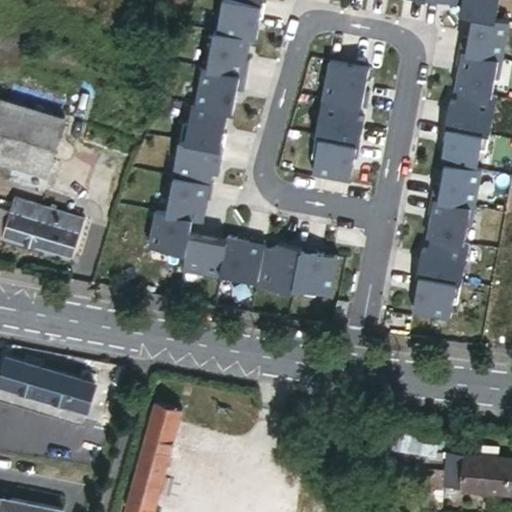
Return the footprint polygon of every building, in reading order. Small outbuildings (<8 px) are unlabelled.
[(226,0),(221,30),(254,36),(259,37),(264,15),(266,15),(268,0),(267,0),(266,0),(226,0)] [(500,0),(464,0),(464,4),(462,14),(473,17),(497,21),(500,0)] [(497,21),(473,17),(469,38),(463,37),(460,52),(504,60),(511,24),(497,21)] [(221,30),(218,28),(214,47),(210,46),(207,64),(249,72),(251,58),(250,58),(254,36),(221,30)] [(504,60),(460,52),(457,66),(460,67),(455,89),(459,89),(492,95),(495,78),(500,79),(504,60)] [(366,88),(371,66),(333,58),(325,95),(361,103),(368,104),(371,89),(366,88)] [(207,64),(199,100),(231,107),(235,108),(240,86),(245,87),(249,72),(207,64)] [(492,95),(459,89),(457,101),(451,100),(446,124),(489,133),(497,96),(492,95)] [(361,103),(325,95),(318,131),(360,140),(365,115),(359,114),(361,103)] [(65,118),(0,98),(0,160),(47,175),(65,118)] [(187,117),(183,135),(226,144),(229,129),(227,128),(231,107),(199,100),(195,99),(192,118),(187,117)] [(486,150),(489,133),(446,124),(443,139),(445,139),(440,161),(444,162),(476,168),(480,150),(486,150)] [(360,140),(318,131),(313,154),(316,154),(313,170),(350,177),(355,154),(357,154),(360,140)] [(176,171),(213,178),(215,167),(221,168),(226,144),(183,135),(176,171)] [(476,168),(444,162),(440,184),(434,182),(431,197),(475,205),(482,169),(476,168)] [(212,194),(215,179),(213,178),(176,171),(172,170),(168,189),(172,190),(169,208),(194,213),(205,215),(210,194),(212,194)] [(43,197),(41,205),(66,213),(69,205),(43,197)] [(475,205),(431,197),(428,212),(430,212),(426,234),(430,235),(463,241),(466,223),(471,224),(475,205)] [(14,211),(66,227),(71,214),(66,213),(41,205),(17,199),(14,211)] [(187,247),(191,228),(194,213),(169,208),(157,205),(150,240),(187,247)] [(14,211),(0,206),(0,233),(75,257),(87,219),(71,214),(66,227),(14,211)] [(227,235),(191,228),(187,247),(184,263),(220,270),(221,267),(227,235)] [(257,277),(264,241),(265,235),(250,233),(250,235),(228,231),(227,235),(221,267),(239,271),(238,274),(257,277)] [(463,241),(430,235),(427,246),(421,245),(416,270),(460,278),(468,242),(463,241)] [(293,284),(301,242),(277,238),(276,244),(264,241),(257,277),(293,284)] [(316,245),(301,242),(293,284),(315,288),(315,284),(331,287),(337,252),(316,248),(316,245)] [(460,278),(416,270),(414,285),(416,285),(411,307),(448,314),(451,298),(456,299),(460,278)] [(24,397),(67,410),(88,417),(97,389),(9,362),(1,389),(24,397)] [(64,418),(67,410),(24,397),(21,406),(64,418)] [(156,511),(184,412),(156,405),(128,511),(156,511)] [(393,458),(396,434),(374,432),(372,456),(393,458)] [(421,436),(396,434),(393,458),(418,461),(421,436)] [(487,455),(487,459),(497,460),(499,449),(483,447),(482,454),(487,455)] [(462,491),(465,457),(447,455),(445,490),(462,491)] [(487,459),(482,458),(465,457),(462,491),(511,495),(511,461),(497,460),(487,459)] [(443,511),(445,497),(426,494),(424,511),(443,511)] [(8,508),(10,498),(3,497),(1,507),(8,508)] [(60,511),(61,510),(10,498),(8,508),(1,507),(0,509),(0,511),(60,511)]
